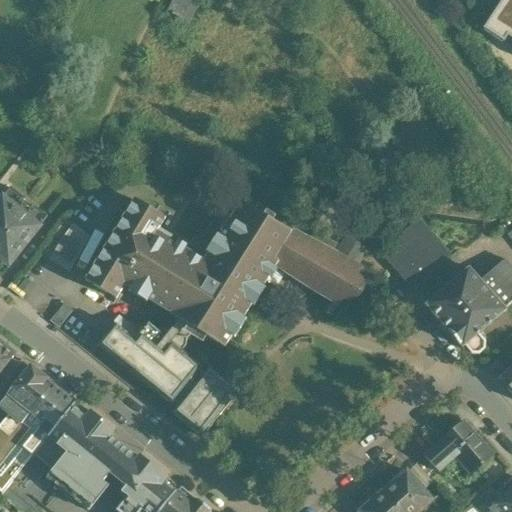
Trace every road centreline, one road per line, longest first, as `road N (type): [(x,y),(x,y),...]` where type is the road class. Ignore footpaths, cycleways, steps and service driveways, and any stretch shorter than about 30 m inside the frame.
road 1 (residential): [(247,511),(0,315)]
road 2 (residential): [(511,424),(476,387),(443,389),(291,511)]
